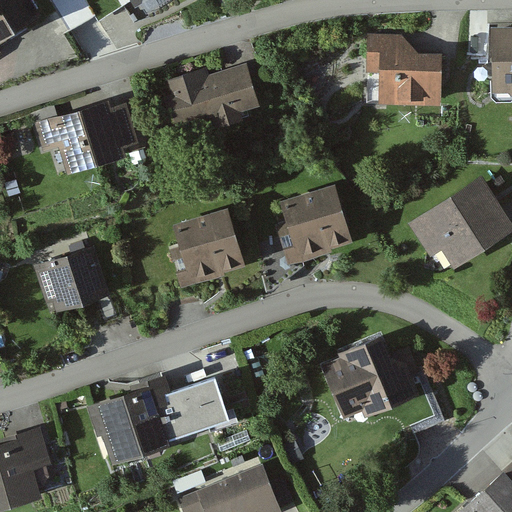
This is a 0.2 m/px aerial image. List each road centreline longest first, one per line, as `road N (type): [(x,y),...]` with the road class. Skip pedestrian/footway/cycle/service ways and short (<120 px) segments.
road 1 (residential): [(511,369),(429,314),(325,292),(0,400)]
road 2 (residential): [(0,110),(292,10),(368,0)]
road 3 (residential): [(389,511),(511,407)]
